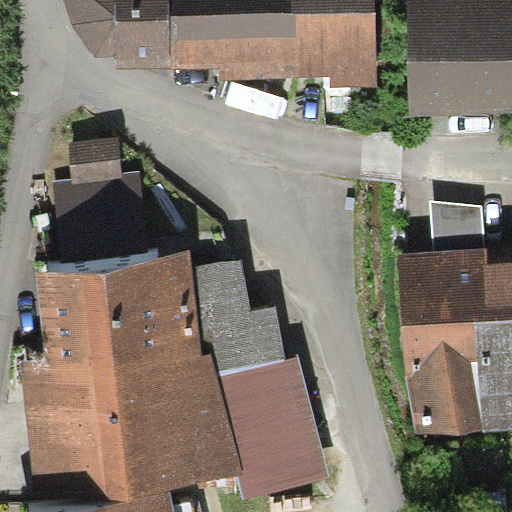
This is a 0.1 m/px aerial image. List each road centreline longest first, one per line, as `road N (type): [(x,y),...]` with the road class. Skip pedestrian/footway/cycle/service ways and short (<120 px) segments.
road 1 (unclassified): [(377,511),(267,156)]
road 2 (residential): [(267,156),(511,164)]
road 3 (residential): [(49,75),(267,156)]
road 4 (residential): [(49,75),(25,145),(0,268)]
